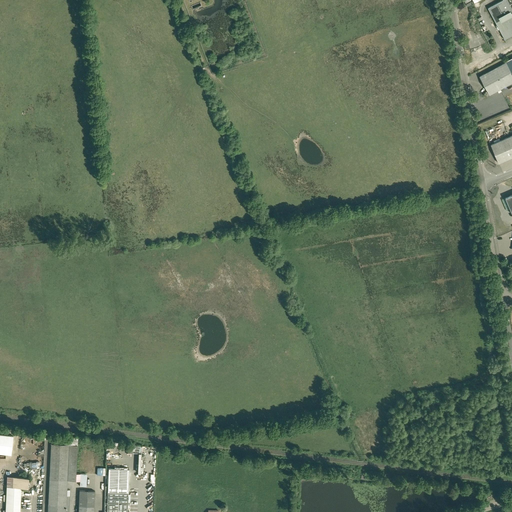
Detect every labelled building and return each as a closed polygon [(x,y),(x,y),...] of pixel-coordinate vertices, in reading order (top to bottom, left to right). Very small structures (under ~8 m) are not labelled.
[(511,0),(502,0),(488,8),(498,25),(497,25),(497,26),(498,29),(499,29),(500,29),(506,40),(511,36),(511,0)] [(511,59),(485,74),(480,76),(484,84),(484,85),(485,86),(490,94),(494,92),(511,82),(511,59)] [(511,135),(491,144),(499,163),(511,157),(511,135)] [(511,209),(506,197),(502,199),(507,210),(511,209)] [(13,436),(0,434),(0,453),(11,455),(13,436)] [(142,445),(129,443),(129,453),(141,453),(142,445)] [(78,445),(51,444),(51,448),(48,504),(66,505),(67,496),(67,480),(76,481),(78,445)] [(129,469),(109,468),(108,476),(129,477),(129,469)] [(22,477),(7,476),(5,511),(20,511),(21,487),(22,477)] [(129,477),(108,476),(108,486),(108,491),(107,511),(129,511),(127,511),(128,492),(129,477)] [(93,511),(95,491),(80,490),(78,511),(93,511)]
